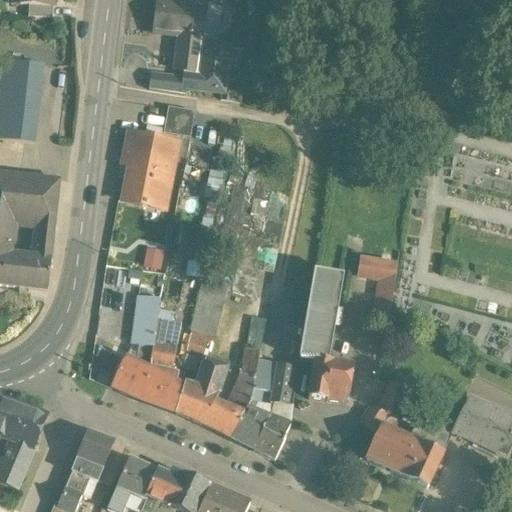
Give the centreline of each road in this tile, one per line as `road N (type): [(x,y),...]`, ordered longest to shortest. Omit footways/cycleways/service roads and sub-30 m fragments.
road 1 (residential): [(511,103),(432,99),(329,122),(98,83)]
road 2 (secondary): [(98,83),(74,280),(52,339),(28,362)]
road 3 (residential): [(76,408),(317,511)]
